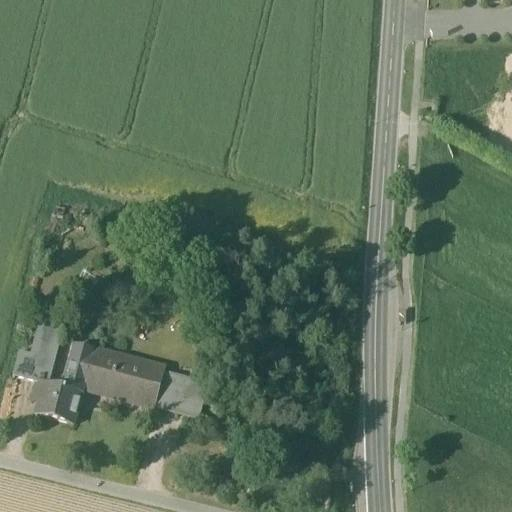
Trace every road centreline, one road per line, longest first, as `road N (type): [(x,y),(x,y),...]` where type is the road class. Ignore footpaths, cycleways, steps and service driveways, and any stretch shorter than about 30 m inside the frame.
road 1 (secondary): [(380,511),(375,320),(394,0)]
road 2 (residential): [(195,511),(0,462)]
